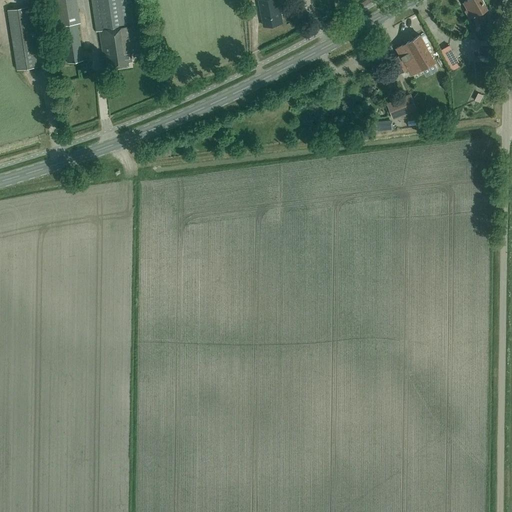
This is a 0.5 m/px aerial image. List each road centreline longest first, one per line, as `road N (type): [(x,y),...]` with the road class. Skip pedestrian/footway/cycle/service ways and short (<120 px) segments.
road 1 (secondary): [(0,182),(218,102),(410,0)]
road 2 (track): [(113,145),(128,164),(505,117)]
road 3 (unclassified): [(499,511),(505,117)]
